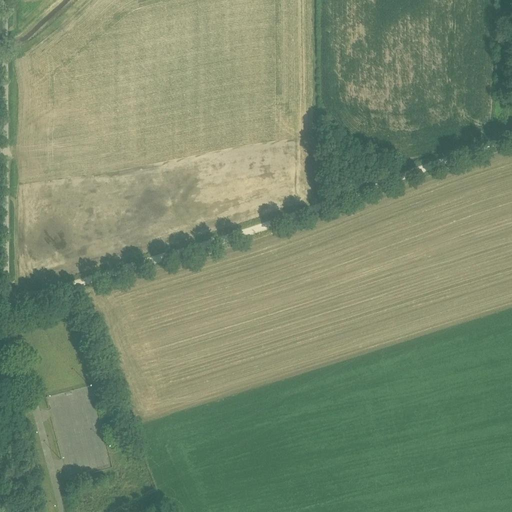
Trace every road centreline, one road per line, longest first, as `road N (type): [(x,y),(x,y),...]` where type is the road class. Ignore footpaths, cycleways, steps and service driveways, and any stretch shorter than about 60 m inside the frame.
road 1 (track): [(511,140),(253,234),(4,301)]
road 2 (unclassified): [(4,301),(4,0)]
